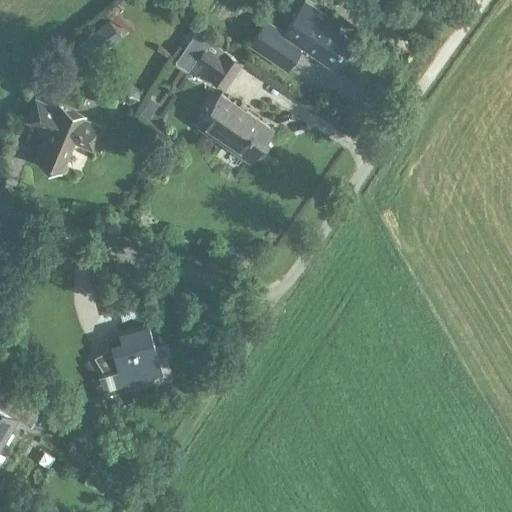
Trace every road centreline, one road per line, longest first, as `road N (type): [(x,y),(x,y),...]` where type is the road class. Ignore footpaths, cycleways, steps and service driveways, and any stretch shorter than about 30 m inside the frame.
road 1 (track): [(483,0),(133,511)]
road 2 (residential): [(279,290),(253,294),(17,216)]
